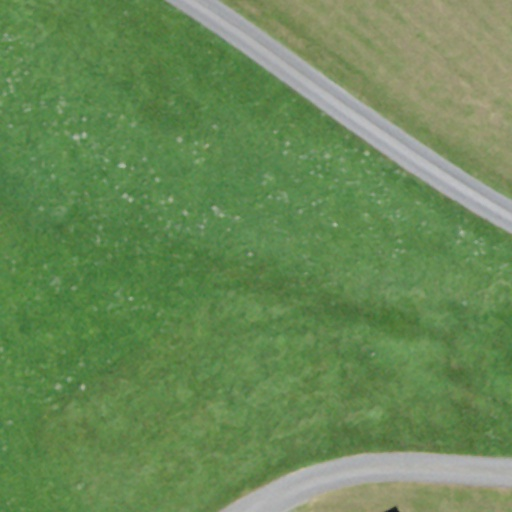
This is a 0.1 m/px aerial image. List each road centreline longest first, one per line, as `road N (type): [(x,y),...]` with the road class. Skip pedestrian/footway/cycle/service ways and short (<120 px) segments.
road 1 (unclassified): [(511,214),(443,176),(186,0)]
road 2 (unclassified): [(511,478),(367,473),(261,511)]
